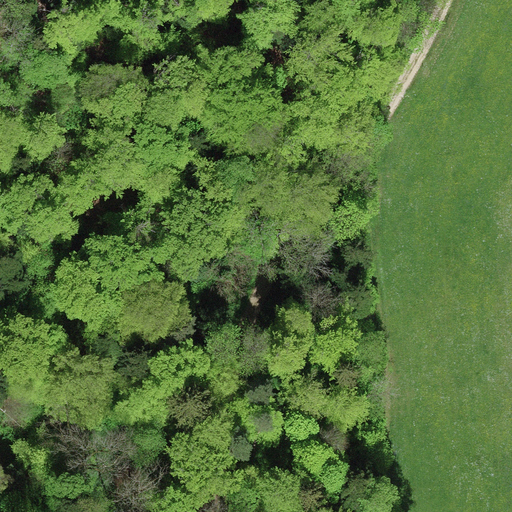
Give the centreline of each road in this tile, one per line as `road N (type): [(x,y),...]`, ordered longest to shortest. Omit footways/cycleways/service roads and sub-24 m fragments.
road 1 (track): [(447,0),(370,141),(271,280),(245,337),(207,511)]
road 2 (track): [(370,141),(340,441)]
